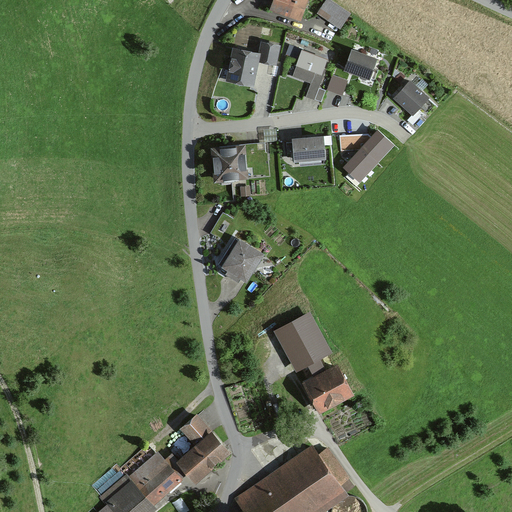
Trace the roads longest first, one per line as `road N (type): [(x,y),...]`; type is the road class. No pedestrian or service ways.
road 1 (unclassified): [(228,511),(241,450),(220,390),(193,223),(190,134)]
road 2 (residential): [(408,139),(356,114),(190,134)]
road 3 (track): [(384,511),(314,430),(283,432),(241,450)]
road 4 (track): [(511,434),(393,511)]
road 5 (unclassified): [(190,134),(195,81),(228,0)]
road 6 (track): [(0,379),(20,422),(42,511)]
